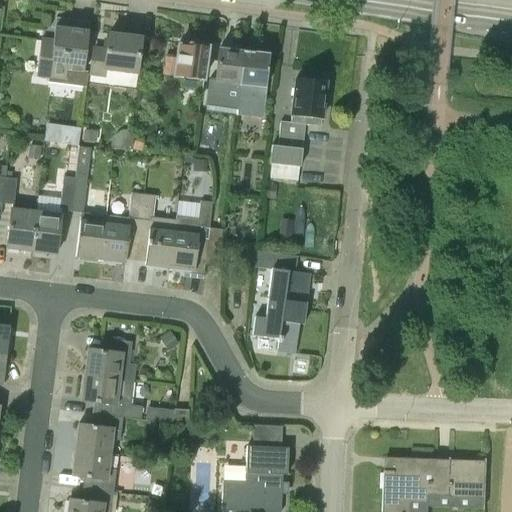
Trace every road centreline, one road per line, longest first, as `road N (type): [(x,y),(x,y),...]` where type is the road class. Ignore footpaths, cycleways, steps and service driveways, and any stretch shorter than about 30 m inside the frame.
road 1 (residential): [(335,404),(369,60)]
road 2 (residential): [(335,404),(245,394),(200,315),(54,299)]
road 3 (residential): [(27,511),(54,299)]
road 4 (unclassified): [(511,411),(335,404)]
